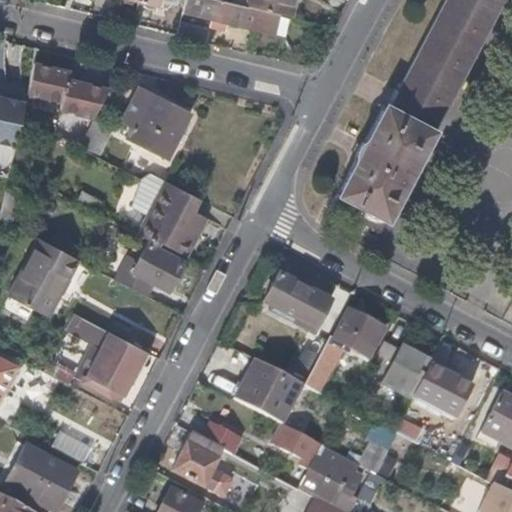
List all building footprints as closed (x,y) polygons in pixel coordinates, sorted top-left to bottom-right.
[(212,0),(183,0),(180,14),(252,30),(256,11),(227,3),(212,0)] [(256,11),(289,18),(292,0),(227,0),(227,3),(256,11)] [(511,0),(444,0),(389,107),(385,104),(368,137),(361,143),(354,150),(353,156),(354,163),(336,196),(358,205),(363,214),(368,217),(374,220),(380,219),(385,221),(501,0),(511,0)] [(80,75),(32,62),(25,94),(91,121),(92,120),(108,89),(88,85),(79,83),(80,75)] [(89,77),(80,75),(79,83),(88,85),(89,77)] [(175,141),(180,132),(189,115),(136,88),(124,111),(139,118),(137,121),(134,119),(124,137),(166,158),(175,141)] [(20,116),(23,102),(0,96),(0,143),(14,147),(20,116)] [(92,120),(91,121),(78,147),(88,152),(102,127),(103,125),(92,120)] [(114,134),(102,127),(88,152),(99,158),(103,149),(106,150),(114,134)] [(184,135),(180,132),(175,141),(180,144),(184,135)] [(10,166),(7,178),(0,212),(0,216),(12,223),(27,176),(10,166)] [(191,211),(197,201),(162,181),(134,233),(185,261),(207,219),(191,211)] [(78,260),(37,237),(13,284),(54,306),(78,260)] [(129,274),(143,280),(165,292),(171,280),(178,266),(180,262),(145,243),(129,274)] [(178,266),(171,280),(176,283),(183,268),(178,266)] [(115,280),(138,292),(143,280),(129,274),(121,269),(115,280)] [(310,333),(328,298),(277,271),(263,300),(293,316),(289,322),(310,333)] [(54,306),(13,284),(6,296),(48,318),(54,306)] [(367,357),(382,327),(346,308),(331,338),(367,357)] [(132,365),(139,351),(73,316),(65,330),(91,344),(97,348),(78,384),(111,400),(113,395),(121,399),(137,367),(132,365)] [(427,364),(430,359),(402,343),(399,349),(382,340),(371,363),(387,371),(382,380),(410,395),(427,364)] [(97,348),(91,344),(72,381),(78,384),(97,348)] [(341,353),(326,345),(304,384),(319,392),(341,353)] [(300,384),(252,358),(231,399),(278,424),(300,384)] [(0,397),(6,386),(13,370),(0,363),(0,397)] [(452,418),(469,386),(463,383),(466,378),(457,374),(455,378),(427,364),(410,395),(452,418)] [(19,373),(13,370),(6,386),(12,389),(19,373)] [(480,430),(503,442),(511,446),(511,398),(500,392),(480,430)] [(118,404),(121,399),(113,395),(111,400),(118,404)] [(368,471),(357,465),(278,424),(268,443),(300,459),(297,465),(307,470),(297,491),(315,500),(331,508),(336,511),(337,511),(347,511),(355,497),(368,471)] [(220,450),(230,455),(238,440),(209,425),(202,440),(220,450)] [(499,450),(503,442),(480,430),(476,438),(499,450)] [(202,440),(189,433),(170,471),(220,496),(225,494),(230,483),(229,478),(211,469),(220,450),(202,440)] [(373,474),(385,451),(369,442),(357,465),(368,471),(373,474)] [(9,488),(30,448),(22,443),(1,484),(9,488)] [(468,447),(460,444),(450,463),(458,467),(468,447)] [(61,511),(81,475),(30,448),(9,488),(53,511),(61,511)] [(511,459),(499,453),(485,481),(493,485),(498,488),(511,462),(511,459)] [(390,476),(398,461),(387,454),(378,470),(390,476)] [(511,462),(498,488),(511,495),(511,462)] [(369,505),(382,478),(373,474),(368,471),(355,497),(369,505)] [(511,511),(511,495),(498,488),(493,485),(479,511),(511,511)] [(192,511),(199,502),(185,493),(182,498),(167,490),(154,511),(192,511)] [(0,511),(29,511),(0,496),(0,511)] [(337,511),(336,511),(331,508),(315,500),(308,511),(337,511)]
